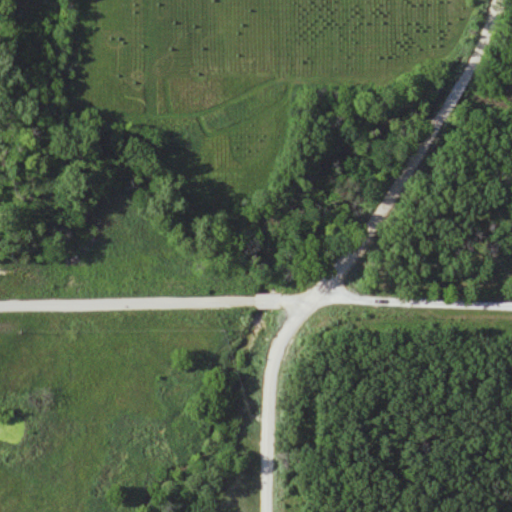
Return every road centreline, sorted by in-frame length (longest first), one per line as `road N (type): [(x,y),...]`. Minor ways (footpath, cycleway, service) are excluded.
road 1 (residential): [(267,511),(273,365),(287,330),(437,132),(499,0)]
road 2 (residential): [(316,301),(0,307)]
